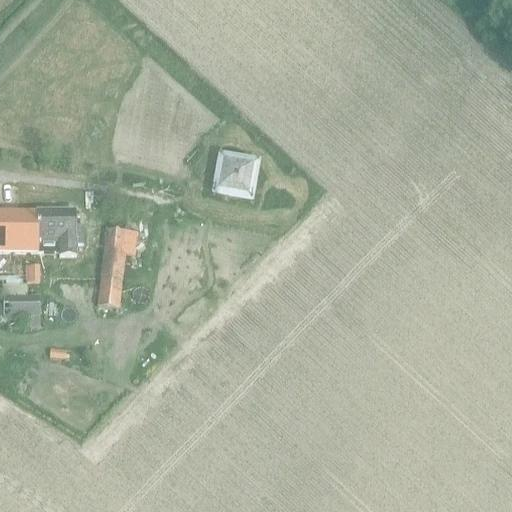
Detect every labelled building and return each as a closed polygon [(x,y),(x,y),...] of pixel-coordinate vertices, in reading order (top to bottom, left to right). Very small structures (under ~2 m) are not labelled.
[(207,198),(250,206),(258,162),(216,154),(207,198)] [(0,256),(74,259),(75,214),(0,212),(0,256)] [(125,257),(133,257),(136,236),(105,233),(97,310),(119,312),(125,257)] [(25,285),(37,285),(37,268),(25,268),(25,262),(0,261),(0,298),(25,298),(25,285)] [(0,308),(0,331),(37,331),(36,307),(0,308)]
